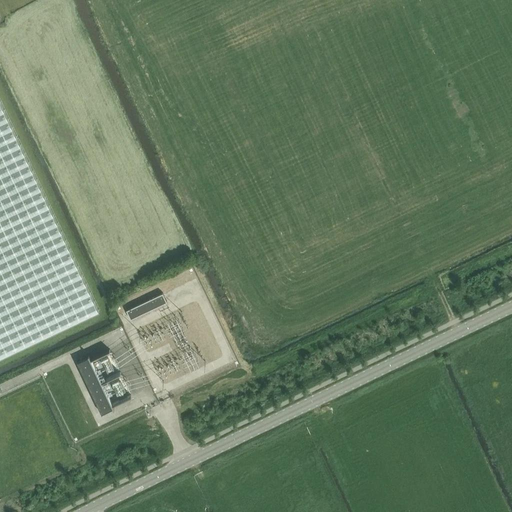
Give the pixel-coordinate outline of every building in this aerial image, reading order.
[(0,358),(99,311),(0,101),(0,358)] [(126,310),(130,319),(167,302),(163,293),(126,310)] [(217,338),(201,339),(202,358),(218,357),(217,338)] [(88,352),(92,360),(110,351),(106,343),(88,352)] [(102,382),(91,359),(89,355),(88,355),(88,356),(77,361),(102,414),(102,413),(113,408),(113,409),(114,408),(112,404),(102,382)] [(99,375),(102,382),(119,373),(115,367),(99,375)] [(123,398),(131,394),(128,389),(110,398),(114,407),(124,401),(123,398)]
